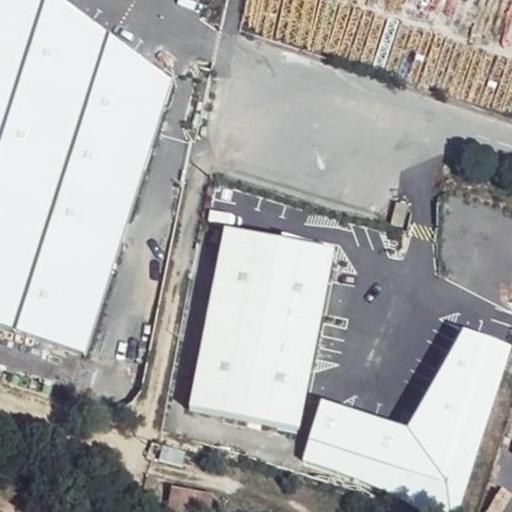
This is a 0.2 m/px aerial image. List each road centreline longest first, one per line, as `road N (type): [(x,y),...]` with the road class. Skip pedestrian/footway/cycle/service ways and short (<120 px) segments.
road 1 (unknown): [(164,51),(87,222)]
road 2 (unclassified): [(96,0),(217,101),(246,108)]
